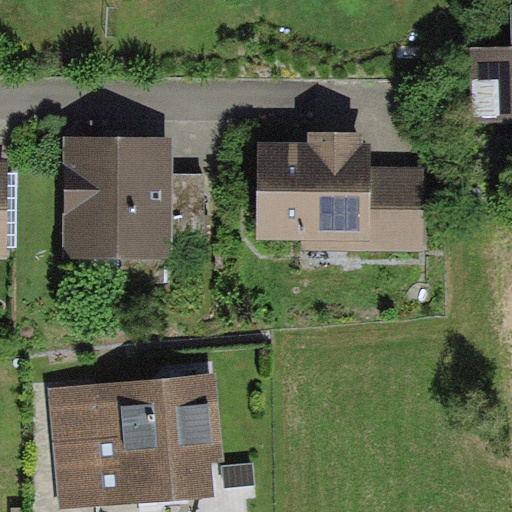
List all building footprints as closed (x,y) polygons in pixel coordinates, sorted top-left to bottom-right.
[(511,15),(505,15),(506,50),(472,51),(475,134),(511,132),(511,15)] [(313,141),(313,152),(259,151),(258,246),(304,246),(304,251),(423,252),(424,170),(376,169),(377,152),(363,152),(364,142),(313,141)] [(172,145),(67,144),(65,264),(170,265),(172,145)] [(0,262),(9,263),(10,164),(0,164),(0,262)] [(48,396),(58,507),(213,508),(210,469),(225,467),(217,381),(48,396)]
